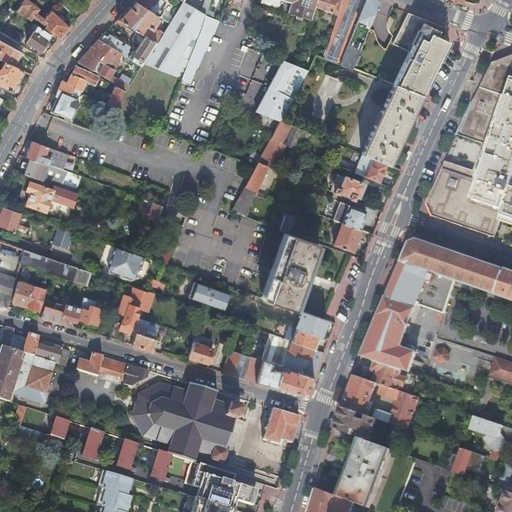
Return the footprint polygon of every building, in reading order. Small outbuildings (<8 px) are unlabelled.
[(23,0),(22,0),(14,12),(28,21),(37,8),(23,0)] [(162,2),(159,0),(134,0),(133,2),(158,17),(168,24),(171,19),(157,10),(162,2)] [(179,0),(182,1),(171,19),(168,24),(162,33),(155,44),(142,64),(168,75),(204,16),(200,13),(185,3),(187,0),(179,0)] [(204,0),(200,13),(204,16),(205,16),(210,0),(204,0)] [(292,0),(261,0),(261,3),(279,8),(280,4),(289,7),(291,3),(292,0)] [(292,0),(291,3),(289,7),(288,13),(310,20),(314,7),(316,0),(292,0)] [(316,0),(314,7),(337,14),(340,0),(316,0)] [(340,0),(337,14),(323,57),(323,58),(341,65),(364,0),(340,0)] [(364,0),(341,65),(351,69),(377,1),(374,0),(364,0)] [(158,17),(133,2),(119,17),(117,20),(123,24),(136,32),(155,44),(162,33),(158,30),(157,32),(151,28),(158,17)] [(50,35),(57,40),(69,27),(51,10),(44,18),(42,20),(45,22),(45,26),(42,30),(50,35)] [(407,52),(391,84),(421,95),(434,70),(450,39),(443,27),(406,12),(390,44),(407,52)] [(205,16),(204,16),(168,75),(181,80),(201,27),(205,17),(205,16)] [(184,83),(189,85),(196,68),(198,68),(204,51),(206,51),(211,35),(214,34),(218,21),(205,17),(201,27),(181,80),(180,82),(181,82),(184,83)] [(39,52),(50,35),(42,30),(36,26),(24,45),(26,47),(28,45),(39,52)] [(19,42),(22,36),(15,32),(12,37),(19,42)] [(141,66),(142,64),(155,44),(136,32),(135,34),(138,36),(135,40),(135,42),(140,45),(135,53),(132,51),(127,58),(141,66)] [(120,54),(125,56),(128,51),(127,50),(128,48),(123,45),(124,44),(105,33),(98,40),(120,54)] [(118,58),(120,54),(98,40),(87,52),(77,63),(92,71),(97,61),(102,64),(96,74),(118,86),(126,90),(126,88),(131,79),(123,74),(119,80),(111,75),(114,70),(112,68),(118,58)] [(18,57),(20,53),(0,42),(0,59),(4,62),(17,69),(20,62),(16,60),(18,57)] [(436,184),(426,206),(431,216),(494,238),(501,220),(511,223),(511,189),(511,185),(511,56),(493,64),(466,118),(470,119),(463,136),(491,147),(479,182),(443,169),(436,184)] [(255,112),(279,122),(306,71),(295,66),(282,61),(255,112)] [(16,80),(22,71),(17,69),(4,62),(0,68),(0,85),(10,91),(16,80)] [(97,78),(74,66),(70,75),(87,82),(94,85),(97,78)] [(59,87),(57,90),(65,93),(65,95),(69,96),(70,95),(74,97),(77,96),(83,84),(85,85),(87,82),(70,75),(68,81),(66,84),(62,82),(61,82),(60,83),(59,87)] [(391,84),(361,155),(386,166),(390,167),(401,141),(413,114),(419,100),(421,95),(391,84)] [(117,111),(125,92),(115,86),(106,106),(117,111)] [(56,93),(54,96),(58,98),(57,100),(56,100),(51,112),(70,120),(75,108),(76,108),(81,96),(77,96),(74,97),(70,95),(69,96),(65,95),(65,93),(57,90),(56,93)] [(466,118),(458,135),(463,136),(470,119),(466,118)] [(279,122),(257,164),(272,170),(282,145),(294,150),(299,141),(304,132),(289,125),(288,127),(279,122)] [(309,134),(304,132),(299,141),(305,144),(309,134)] [(67,155),(50,148),(31,141),(25,157),(29,158),(54,167),(54,168),(61,170),(67,155)] [(354,173),(379,184),(383,175),(386,166),(361,155),(362,155),(354,173)] [(67,173),(61,170),(54,168),(54,167),(29,158),(27,165),(22,163),(21,168),(25,169),(23,174),(42,181),(42,180),(43,178),(61,185),(67,173)] [(257,164),(255,167),(243,188),(256,193),(267,197),(278,172),(272,170),(257,164)] [(336,189),(334,193),(338,195),(349,199),(349,200),(354,201),(355,197),(358,197),(363,186),(344,178),(339,190),(336,189)] [(43,187),(28,182),(25,191),(31,193),(26,205),(47,213),(47,211),(57,215),(56,216),(57,216),(61,204),(73,208),(78,193),(54,185),(52,190),(44,188),(45,186),(43,186),(43,187)] [(256,193),(243,188),(231,211),(245,217),(256,193)] [(153,204),(161,207),(162,207),(164,201),(155,198),(153,204)] [(155,221),(156,221),(161,207),(153,204),(152,203),(149,210),(140,207),(137,214),(139,215),(142,216),(155,221)] [(341,204),(334,221),(342,224),(348,207),(341,204)] [(348,207),(342,224),(359,230),(366,212),(349,206),(348,207)] [(20,215),(1,208),(1,209),(0,208),(0,227),(14,232),(27,237),(31,230),(17,224),(20,215)] [(273,220),(271,227),(287,233),(288,234),(293,219),(284,216),(281,223),(273,220)] [(354,253),(362,231),(359,230),(342,224),(333,246),(354,253)] [(167,250),(171,252),(179,230),(172,227),(171,231),(174,232),(168,246),(167,250)] [(68,250),(74,233),(59,228),(52,245),(68,250)] [(288,234),(287,233),(263,300),(293,310),(316,245),(288,235),(288,234)] [(416,240),(409,243),(395,277),(378,317),(369,340),(361,358),(375,363),(375,362),(401,371),(409,374),(416,352),(400,347),(416,304),(445,314),(456,281),(511,299),(511,272),(503,269),(503,270),(416,240)] [(153,261),(166,266),(171,252),(167,250),(168,246),(160,243),(153,261)] [(141,268),(144,258),(115,248),(108,268),(110,273),(131,280),(136,278),(139,267),(141,268)] [(91,274),(48,259),(24,250),(19,265),(20,265),(36,270),(53,276),(72,282),(87,287),(91,274)] [(0,273),(0,305),(8,307),(16,279),(0,273)] [(312,275),(310,282),(323,285),(325,278),(312,275)] [(164,284),(160,283),(152,280),(151,285),(163,289),(164,284)] [(25,307),(31,287),(17,282),(11,302),(25,307)] [(193,283),(188,298),(223,310),(228,295),(193,283)] [(45,292),(31,287),(25,307),(39,311),(45,292)] [(130,299),(122,297),(117,313),(124,315),(123,320),(122,320),(122,321),(119,330),(134,335),(134,333),(139,319),(136,318),(139,309),(147,312),(153,295),(133,288),(130,299)] [(116,311),(120,299),(112,296),(109,309),(116,311)] [(96,303),(83,299),(80,309),(77,319),(96,325),(101,310),(94,308),(96,303)] [(51,321),(60,323),(65,306),(48,301),(46,306),(43,306),(40,317),(51,321)] [(69,321),(75,323),(76,323),(77,319),(80,309),(65,304),(65,306),(60,323),(67,326),(69,321)] [(116,313),(109,311),(105,322),(113,325),(116,313)] [(299,319),(296,329),(319,337),(322,330),(326,321),(323,320),(300,311),(300,312),(295,311),(293,317),(298,318),(297,318),(299,319)] [(155,339),(159,326),(139,319),(134,333),(155,339)] [(439,335),(452,338),(455,325),(442,322),(439,335)] [(294,328),(288,326),(283,340),(291,342),(295,329),(294,328)] [(14,331),(5,328),(0,343),(0,346),(8,349),(14,331)] [(314,351),(319,337),(296,329),(295,329),(291,342),(314,351)] [(155,339),(134,333),(134,335),(130,345),(150,351),(152,352),(156,339),(155,339)] [(38,338),(27,335),(22,353),(33,357),(36,345),(38,338)] [(318,365),(323,354),(314,351),(291,342),(283,340),(282,339),(269,335),(261,360),(262,361),(272,364),(296,372),(313,378),(318,365)] [(194,338),(194,339),(192,343),(210,349),(211,345),(211,344),(211,343),(212,342),(211,342),(211,341),(210,341),(210,340),(209,339),(208,339),(199,336),(198,336),(197,336),(196,336),(196,337),(195,337),(194,338)] [(247,342),(241,340),(239,348),(245,350),(247,342)] [(210,349),(192,343),(188,358),(189,358),(189,359),(189,361),(195,363),(196,362),(197,361),(207,364),(212,349),(210,349)] [(36,345),(33,357),(54,364),(57,364),(62,349),(53,346),(52,350),(36,345)] [(0,346),(0,400),(9,403),(11,395),(45,405),(53,376),(50,375),(54,364),(33,357),(22,353),(8,349),(0,346)] [(245,355),(247,350),(245,350),(239,348),(234,346),(232,351),(245,355)] [(62,349),(57,364),(65,367),(69,352),(62,349)] [(229,350),(221,373),(245,380),(255,383),(262,361),(261,360),(245,355),(232,351),(229,350)] [(440,363),(447,362),(449,355),(444,350),(436,351),(434,358),(440,363)] [(78,361),(75,370),(86,374),(96,377),(98,372),(99,368),(102,357),(92,354),(89,364),(78,361)] [(99,368),(98,372),(122,379),(124,374),(127,365),(102,357),(99,368)] [(511,364),(493,358),(487,378),(492,380),(511,385),(511,364)] [(272,364),(262,361),(255,383),(282,392),(301,397),(307,394),(312,381),(313,378),(296,372),(295,377),(294,376),(294,375),(294,374),(293,373),(292,372),(290,371),(289,372),(287,372),(286,374),(272,370),(272,371),(269,370),(271,365),(272,366),(272,364)] [(382,386),(410,395),(414,383),(410,382),(412,375),(409,374),(401,371),(375,362),(375,363),(372,371),(377,372),(373,383),(376,384),(382,386)] [(296,372),(272,364),(272,366),(271,365),(269,370),(272,371),(272,370),(286,374),(287,372),(289,372),(290,371),(292,372),(293,373),(294,374),(294,375),(294,376),(295,377),(296,372)] [(127,365),(124,374),(127,375),(124,385),(132,387),(139,384),(143,370),(127,365)] [(143,370),(139,384),(146,379),(148,371),(143,370)] [(408,430),(419,398),(410,395),(382,386),(379,394),(397,401),(391,416),(377,411),(375,417),(369,414),(371,410),(373,404),(372,404),(372,403),(373,403),(374,400),(371,399),(376,384),(373,383),(354,377),(349,389),(342,408),(377,420),(408,430)] [(486,399),(492,380),(487,378),(480,397),(486,399)] [(216,392),(189,384),(186,392),(159,383),(138,394),(131,416),(142,437),(169,446),(167,454),(171,455),(191,462),(194,463),(196,454),(210,459),(210,460),(222,464),(226,452),(224,451),(235,420),(237,420),(241,408),(228,404),(227,405),(213,401),(216,392)] [(26,408),(18,406),(14,419),(22,421),(26,408)] [(377,420),(342,408),(337,421),(334,430),(350,436),(353,429),(361,432),(359,438),(363,440),(369,442),(377,420)] [(299,417),(272,409),(263,440),(278,445),(280,440),(291,444),(299,417)] [(469,430),(486,436),(483,438),(488,446),(502,436),(500,433),(502,426),(474,417),(469,430)] [(55,418),(50,436),(52,437),(58,439),(59,439),(64,441),(65,436),(69,422),(55,418)] [(45,434),(20,427),(17,437),(41,445),(45,434)] [(99,457),(97,457),(98,454),(104,434),(90,429),(82,456),(98,461),(99,457)] [(49,436),(45,434),(41,445),(49,447),(52,437),(49,436)] [(508,444),(502,436),(488,446),(492,451),(489,458),(497,461),(499,456),(501,449),(508,444)] [(138,444),(123,440),(115,466),(134,472),(135,468),(131,467),(131,464),(138,444)] [(369,442),(363,440),(361,444),(352,466),(340,497),(355,503),(377,511),(395,511),(415,464),(417,459),(369,442)] [(482,456),(462,449),(459,457),(454,455),(451,465),(455,467),(453,473),(464,476),(466,469),(471,471),(473,467),(478,468),(482,456)] [(167,454),(157,451),(149,477),(168,482),(169,479),(165,477),(171,455),(167,454)] [(71,464),(72,461),(74,455),(68,453),(66,459),(65,463),(71,464)] [(198,488),(202,489),(199,500),(233,510),(236,501),(247,504),(252,490),(231,483),(233,476),(194,463),(191,462),(184,484),(198,488)] [(511,466),(504,464),(499,479),(508,483),(511,472),(511,466)] [(135,480),(102,470),(97,487),(101,489),(96,505),(100,506),(97,511),(129,511),(131,508),(126,507),(130,496),(132,490),(127,489),(130,479),(135,480)] [(340,497),(316,489),(309,511),(351,511),(355,503),(340,497)] [(256,491),(252,490),(247,504),(252,506),(256,491)] [(511,511),(511,494),(502,490),(493,511),(511,511)] [(232,511),(233,510),(199,500),(195,498),(190,511),(232,511)]
